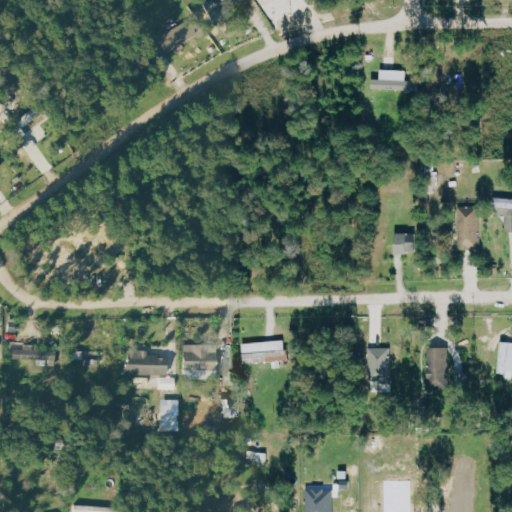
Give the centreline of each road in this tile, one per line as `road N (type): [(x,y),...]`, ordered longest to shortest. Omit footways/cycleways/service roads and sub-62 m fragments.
road 1 (residential): [(0,268),(18,293),(44,305),(511,296)]
road 2 (residential): [(412,20),(311,38),(237,63),(93,155),(0,229)]
